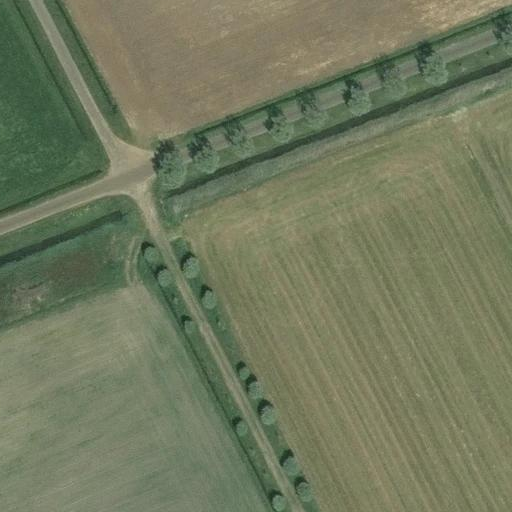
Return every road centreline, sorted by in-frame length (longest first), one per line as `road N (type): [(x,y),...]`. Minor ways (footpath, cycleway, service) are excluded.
road 1 (track): [(36,0),(297,511)]
road 2 (unclassified): [(0,229),(511,30)]
